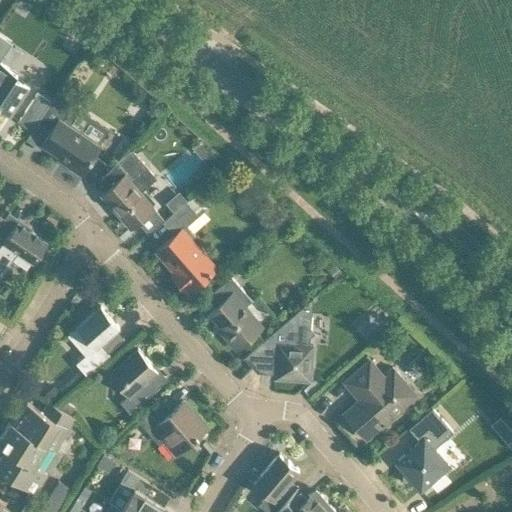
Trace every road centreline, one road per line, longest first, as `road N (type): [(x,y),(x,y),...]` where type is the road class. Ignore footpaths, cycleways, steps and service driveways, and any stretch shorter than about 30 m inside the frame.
road 1 (tertiary): [(396,189),(105,0)]
road 2 (residential): [(95,238),(258,416)]
road 3 (tertiary): [(396,189),(511,338)]
road 4 (residential): [(0,388),(95,238)]
road 5 (residential): [(383,511),(308,421),(281,410),(258,416)]
road 6 (tertiary): [(511,287),(494,262),(396,189)]
road 7 (residential): [(0,162),(95,238)]
